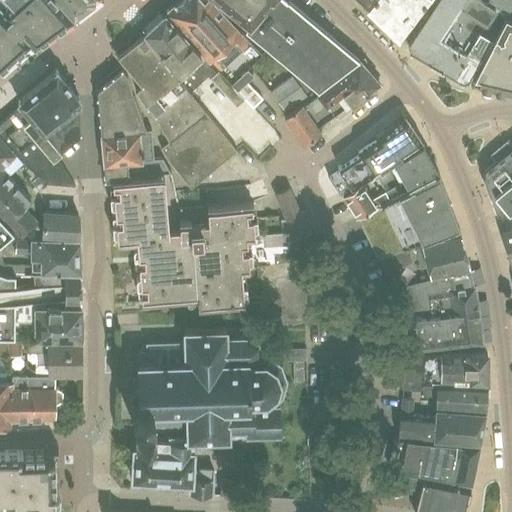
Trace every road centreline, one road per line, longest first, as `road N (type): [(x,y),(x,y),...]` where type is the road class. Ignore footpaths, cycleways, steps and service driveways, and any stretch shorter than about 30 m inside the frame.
road 1 (residential): [(80,438),(93,417),(99,260),(87,179),(82,28),(113,3)]
road 2 (residential): [(351,511),(374,357),(369,320),(309,176)]
road 3 (unclassified): [(511,456),(494,264),(464,169),(459,122)]
road 4 (unclassified): [(338,511),(92,503)]
road 5 (residential): [(408,83),(315,160),(309,176)]
